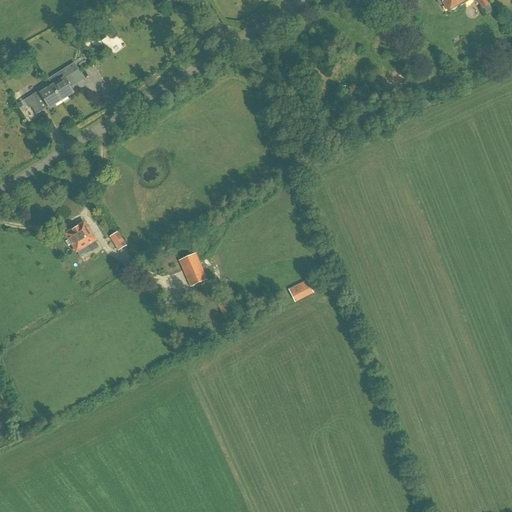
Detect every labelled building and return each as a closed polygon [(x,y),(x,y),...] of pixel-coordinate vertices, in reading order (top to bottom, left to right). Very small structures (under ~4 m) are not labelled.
[(442,0),(444,2),(443,3),(448,12),(451,10),(452,11),(453,11),(454,11),(455,11),(455,10),(456,10),(456,9),(457,8),(457,7),(459,6),(469,0),(442,0)] [(486,0),(476,0),(482,9),(484,8),(487,14),(492,11),(489,5),(490,5),(486,0)] [(105,36),(107,35),(104,30),(96,35),(100,41),(106,38),(105,36)] [(74,62),(49,78),(53,86),(62,100),(74,93),(71,88),(85,79),(79,70),(74,62)] [(40,90),(24,100),(29,108),(31,107),(36,115),(48,107),(49,108),(62,100),(53,86),(41,93),(40,90)] [(99,247),(95,241),(84,223),(66,234),(77,252),(87,246),(91,252),(99,247)] [(118,252),(127,246),(119,231),(110,237),(118,252)] [(190,287),(208,280),(196,254),(179,261),(190,287)] [(295,303),(314,294),(308,283),(311,282),(309,277),(288,288),(295,303)] [(218,303),(228,328),(240,322),(229,298),(218,303)]
